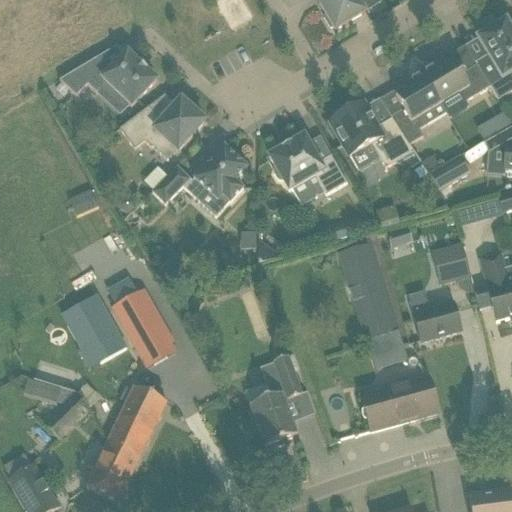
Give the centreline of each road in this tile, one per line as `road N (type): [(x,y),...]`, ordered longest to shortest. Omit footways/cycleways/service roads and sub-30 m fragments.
road 1 (residential): [(511,448),(420,465),(300,511)]
road 2 (residential): [(151,27),(230,107),(255,107),(314,72)]
road 3 (residential): [(314,72),(438,0)]
